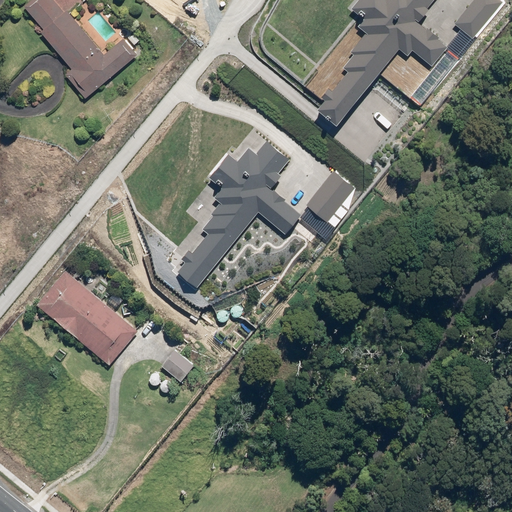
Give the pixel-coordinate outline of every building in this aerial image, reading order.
[(65,12),(55,0),(31,0),(24,6),(43,28),(40,31),(72,68),(66,72),(69,76),(67,78),(85,99),(138,55),(123,37),(105,53),(68,9),(65,12)] [(325,97),(320,104),(338,119),(404,40),(432,63),(449,44),(431,30),(433,28),(419,17),(429,4),(426,2),(427,0),(360,0),(355,6),(367,16),(360,26),(366,31),(358,42),(360,43),(343,64),(350,70),(333,90),(328,87),(322,94),(325,97)] [(498,0),(472,0),(456,22),(476,37),(502,3),(498,0)] [(401,106),(380,88),(361,110),(381,128),(401,106)] [(191,257),(182,267),(200,281),(259,208),(288,231),(304,211),(287,197),(288,195),(274,184),(284,172),(281,169),(292,156),(267,136),(256,149),(249,144),(237,159),(229,152),(211,173),(224,183),(216,193),(223,198),(214,209),(216,210),(205,224),(211,228),(193,250),(190,247),(185,252),(191,257)] [(335,169),(309,203),(329,219),(355,184),(335,169)] [(138,329),(66,269),(37,303),(109,364),(138,329)] [(195,364),(175,348),(162,363),(182,380),(195,364)]
